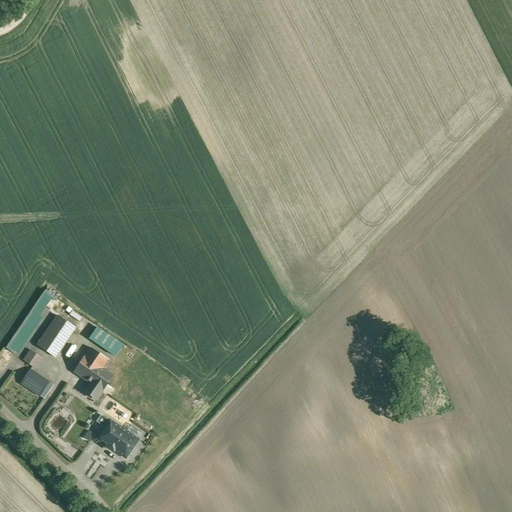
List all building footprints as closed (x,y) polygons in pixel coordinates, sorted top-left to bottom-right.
[(77,329),(57,315),(36,345),(56,359),(77,329)] [(88,340),(115,356),(123,343),(96,327),(88,340)] [(110,361),(90,347),(72,372),(89,384),(84,391),(95,399),(112,376),(103,370),(110,361)] [(30,351),(23,361),(35,369),(42,359),(30,351)] [(50,384),(31,370),(20,384),(39,399),(50,384)] [(113,418),(96,440),(125,462),(142,440),(113,418)]
